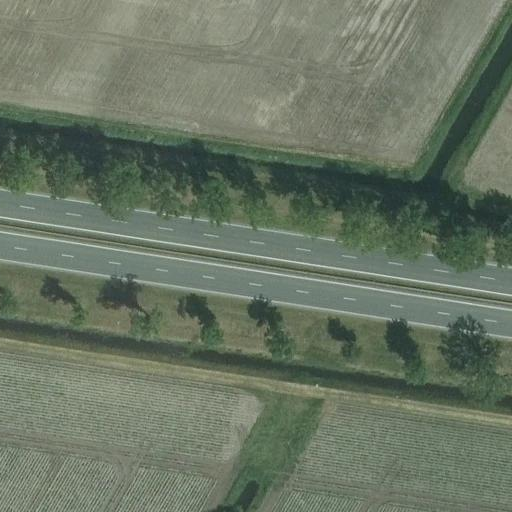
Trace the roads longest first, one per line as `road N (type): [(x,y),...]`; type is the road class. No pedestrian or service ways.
road 1 (trunk): [(511,279),(0,200)]
road 2 (trunk): [(0,244),(511,321)]
